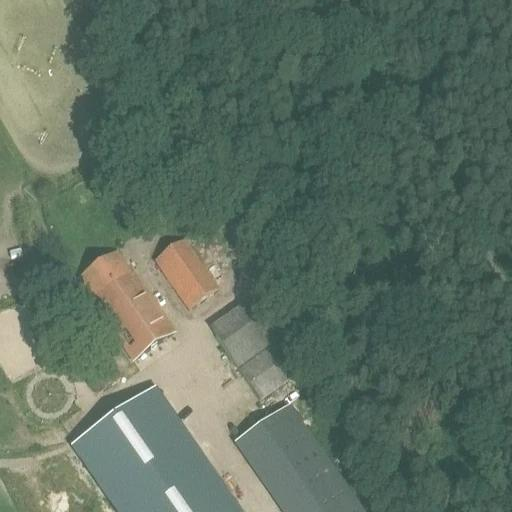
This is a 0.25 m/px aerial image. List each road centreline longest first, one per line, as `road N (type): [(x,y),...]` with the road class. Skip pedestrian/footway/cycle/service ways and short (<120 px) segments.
road 1 (track): [(263,290),(190,329),(192,356),(75,430)]
road 2 (track): [(170,370),(258,511)]
